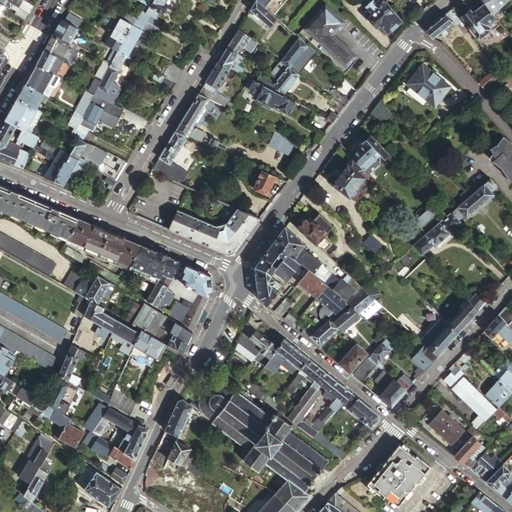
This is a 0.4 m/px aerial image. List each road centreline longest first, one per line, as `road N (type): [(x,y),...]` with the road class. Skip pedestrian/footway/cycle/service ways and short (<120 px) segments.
road 1 (tertiary): [(237,270),(413,33)]
road 2 (residential): [(110,217),(245,0)]
road 3 (tertiary): [(233,287),(175,391),(132,492)]
road 4 (residential): [(233,287),(393,419)]
road 5 (residential): [(393,419),(511,286)]
road 6 (residential): [(393,419),(508,511)]
road 7 (residential): [(413,33),(511,133)]
road 8 (unclassified): [(110,217),(237,270)]
road 9 (residential): [(304,511),(393,419)]
